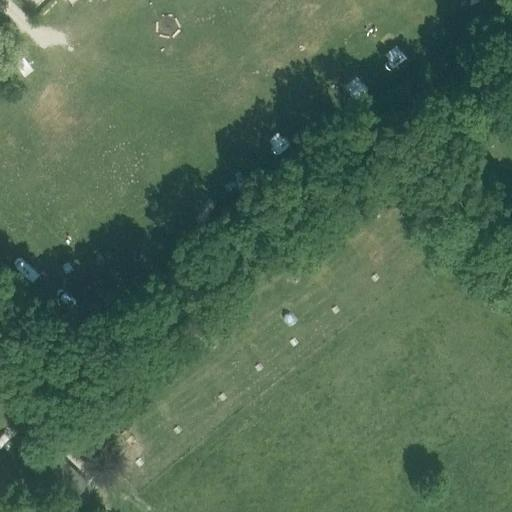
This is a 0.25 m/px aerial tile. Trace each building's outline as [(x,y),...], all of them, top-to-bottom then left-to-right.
[(387,51),(397,44),(389,33),(379,40),(387,51)] [(314,87),(298,101),(313,118),(329,103),(314,87)] [(413,182),(397,164),(382,177),(397,195),(413,182)] [(353,235),(371,221),(354,198),(337,214),(353,235)] [(309,267),(327,252),(311,233),(294,249),(309,267)] [(266,302),(284,286),(269,268),(251,284),(266,302)] [(215,343),(201,324),(183,339),(197,357),(215,343)] [(159,359),(140,374),(156,393),(174,378),(159,359)] [(42,474),(74,505),(78,501),(93,486),(64,458),(61,455),(42,474)]
